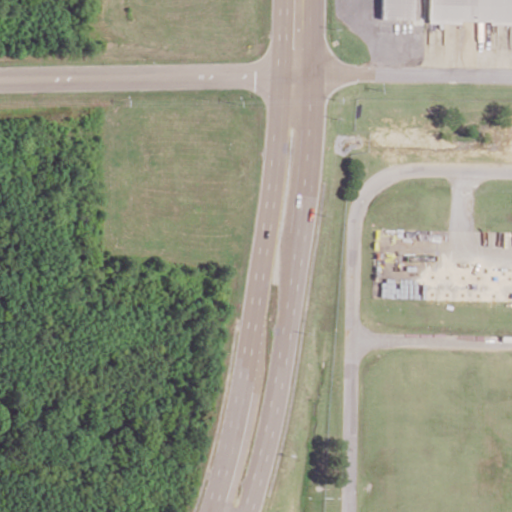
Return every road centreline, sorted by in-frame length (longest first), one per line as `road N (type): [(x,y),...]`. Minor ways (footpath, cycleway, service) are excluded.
road 1 (tertiary): [(295,112),(276,123),(234,413),(208,511)]
road 2 (tertiary): [(243,511),(267,429),(294,266),(309,125),(295,112)]
road 3 (residential): [(0,79),(297,74)]
road 4 (residential): [(297,74),(511,76)]
